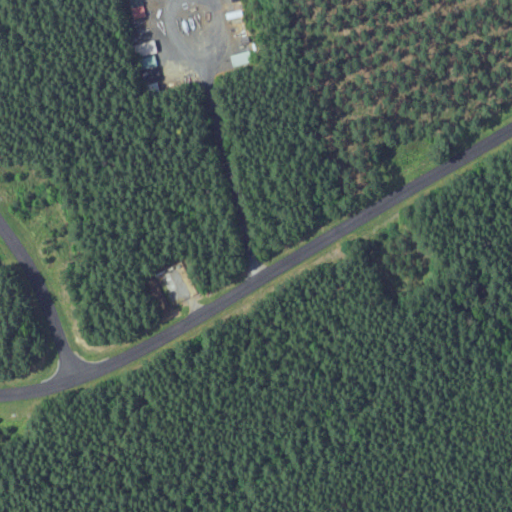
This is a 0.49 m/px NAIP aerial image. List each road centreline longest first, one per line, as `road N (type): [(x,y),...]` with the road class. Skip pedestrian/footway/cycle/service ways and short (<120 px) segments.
road 1 (residential): [(511,128),(106,368),(0,396)]
road 2 (residential): [(84,379),(28,261),(0,223)]
